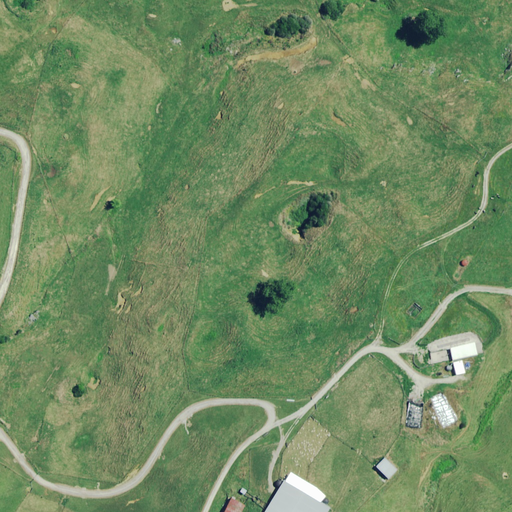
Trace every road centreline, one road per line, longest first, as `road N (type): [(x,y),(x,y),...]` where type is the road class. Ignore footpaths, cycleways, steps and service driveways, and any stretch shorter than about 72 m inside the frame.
road 1 (track): [(206,511),(273,406),(227,396),(178,401),(99,511)]
road 2 (track): [(0,323),(44,155),(44,105),(0,49)]
road 3 (track): [(71,511),(45,495),(17,422),(0,401)]
